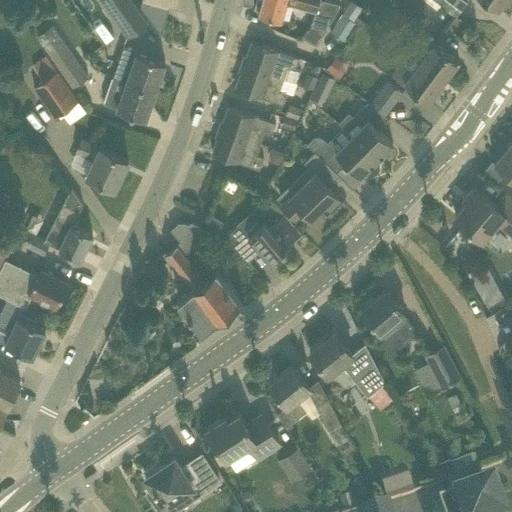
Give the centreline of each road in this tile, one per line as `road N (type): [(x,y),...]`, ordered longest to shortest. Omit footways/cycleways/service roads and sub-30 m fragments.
road 1 (secondary): [(49,486),(332,270),(511,68)]
road 2 (residential): [(49,486),(49,410),(192,138),(231,0)]
road 3 (residential): [(511,439),(468,312)]
